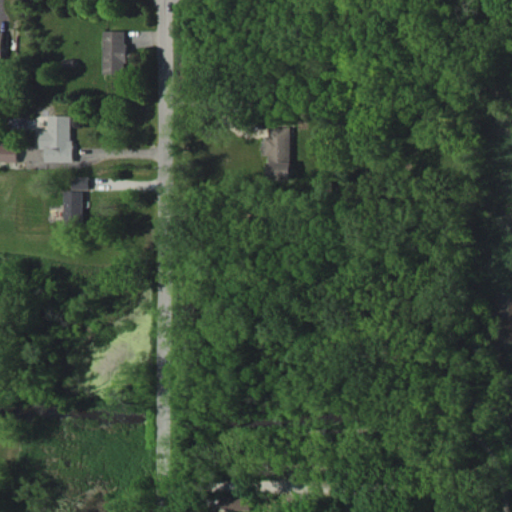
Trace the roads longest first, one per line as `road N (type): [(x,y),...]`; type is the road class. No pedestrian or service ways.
road 1 (residential): [(166,0),(163,511)]
road 2 (residential): [(164,470),(404,488),(442,502),(446,511)]
